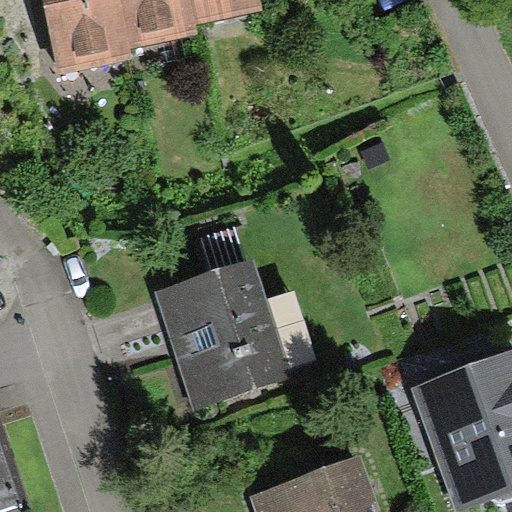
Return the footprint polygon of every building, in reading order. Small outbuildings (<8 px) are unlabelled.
[(43,0),(57,72),(126,58),(124,49),(114,0),(43,0)] [(114,0),(124,49),(189,36),(187,26),(182,0),(114,0)] [(182,0),(187,26),(258,12),(255,0),(182,0)] [(252,269),(157,297),(172,349),(191,414),(286,386),(252,269)] [(511,360),(418,391),(437,448),(456,509),(511,491),(511,360)] [(0,430),(0,511),(2,511),(26,504),(0,430)] [(375,511),(359,463),(250,499),(253,511),(375,511)]
